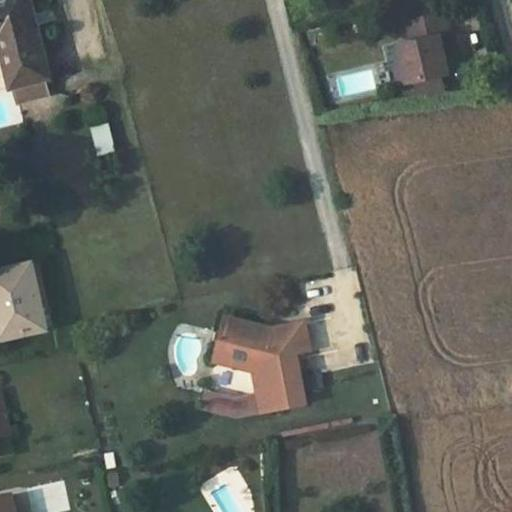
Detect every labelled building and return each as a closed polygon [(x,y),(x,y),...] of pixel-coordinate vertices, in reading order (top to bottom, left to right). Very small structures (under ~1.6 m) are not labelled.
[(0,0),(0,35),(14,86),(45,78),(50,77),(37,22),(27,25),(20,0),(0,0)] [(31,0),(20,0),(27,25),(37,22),(31,0)] [(405,62),(409,81),(448,72),(443,49),(440,35),(446,32),(448,32),(444,13),(405,21),(410,41),(401,43),(405,62)] [(449,46),(446,32),(440,35),(443,49),(449,46)] [(405,62),(395,64),(399,83),(409,81),(405,62)] [(49,93),(45,78),(14,86),(17,101),(49,93)] [(108,123),(90,129),(97,148),(114,142),(108,123)] [(33,261),(0,268),(0,333),(1,339),(48,328),(33,261)] [(239,417),(307,403),(297,353),(312,350),(306,325),(276,331),(228,319),(206,409),(239,417)] [(0,438),(10,437),(0,393),(0,438)] [(63,481),(33,488),(38,511),(54,511),(69,509),(63,481)] [(0,511),(15,511),(12,497),(0,499),(0,511)]
